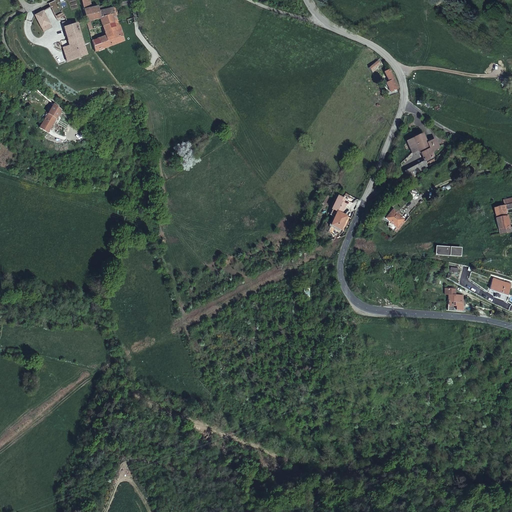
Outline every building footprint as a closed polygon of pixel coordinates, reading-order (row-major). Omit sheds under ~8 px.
[(88,0),(80,0),(83,10),(90,9),(88,0)] [(113,24),(116,24),(114,17),(117,16),(116,8),(98,11),(98,7),(90,9),(83,10),(84,15),(88,30),(92,29),(90,21),(100,19),(102,27),(107,26),(110,25),(113,24)] [(49,24),(43,12),(35,16),(41,28),(49,24)] [(62,48),(67,62),(73,60),(86,55),(76,24),(70,26),(69,22),(66,23),(62,24),(69,46),(62,48)] [(115,28),(113,24),(110,25),(107,26),(112,38),(114,38),(116,44),(124,41),(121,35),(122,35),(119,26),(115,28)] [(107,26),(102,27),(105,36),(109,46),(116,44),(114,38),(112,38),(107,26)] [(105,36),(99,39),(103,49),(109,46),(105,36)] [(99,39),(91,41),(94,52),(103,49),(99,39)] [(369,68),(370,71),(379,64),(377,60),(369,68)] [(390,72),(389,70),(384,72),(389,81),(386,83),(391,91),(398,88),(398,87),(394,80),(390,72)] [(42,122),(41,125),(49,130),(59,110),(56,108),(52,104),(42,122)] [(418,150),(424,160),(426,165),(433,161),(431,158),(433,157),(430,151),(438,147),(433,138),(426,142),(421,133),(412,138),(418,150)] [(418,150),(412,138),(406,141),(412,153),(418,150)] [(424,160),(410,168),(403,171),(409,181),(417,175),(416,174),(427,168),(426,165),(424,160)] [(329,215),(334,217),(336,211),(340,213),(344,203),(341,202),(342,200),(335,197),(333,200),(335,201),(329,215)] [(511,207),(511,202),(493,207),(498,228),(499,228),(500,233),(506,233),(505,228),(509,227),(507,215),(506,216),(504,209),(511,207)] [(403,220),(392,210),(385,218),(396,228),(403,220)] [(334,217),(333,219),(330,225),(341,228),(346,215),(341,213),(340,213),(336,211),(334,217)] [(434,255),(460,257),(460,247),(434,246),(434,255)] [(505,301),(511,283),(507,281),(506,284),(493,279),(490,290),(492,291),(496,293),(495,297),(505,301)] [(447,294),(446,312),(454,313),(463,314),(463,296),(461,295),(461,294),(454,294),(455,288),(448,287),(445,287),(444,293),(447,294)]
